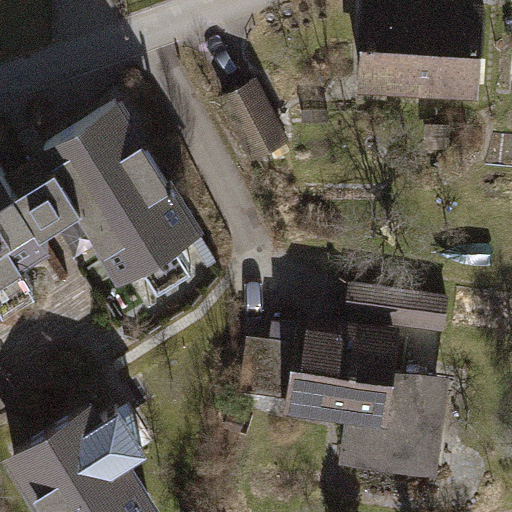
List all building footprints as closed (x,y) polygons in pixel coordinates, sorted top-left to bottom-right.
[(477,2),(454,0),(354,0),(348,82),(471,91),(477,2)] [(250,81),(208,101),(238,161),(280,140),(250,81)] [(0,295),(19,285),(4,260),(42,238),(32,221),(58,206),(102,279),(190,227),(158,175),(151,179),(104,100),(35,141),(43,153),(0,178),(0,295)] [(281,391),(279,412),(334,418),(330,460),(430,469),(439,375),(381,370),(386,322),(438,327),(441,293),(339,283),(336,315),(288,310),(286,335),(238,330),(233,386),(281,391)] [(81,397),(0,445),(0,469),(25,511),(141,511),(148,508),(119,459),(134,450),(130,445),(143,437),(121,401),(109,408),(104,400),(89,409),(81,397)]
